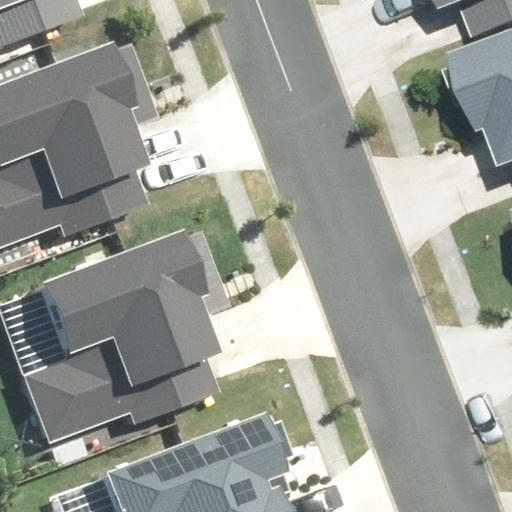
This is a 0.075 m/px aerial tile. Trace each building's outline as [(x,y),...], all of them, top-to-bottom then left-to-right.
[(0,0),(0,33),(66,11),(62,0),(0,0)] [(511,0),(461,0),(462,1),(465,0),(475,0),(484,24),(511,15),(511,0)] [(511,27),(468,42),(495,121),(506,117),(511,133),(511,27)] [(0,240),(54,221),(59,233),(145,202),(109,104),(119,100),(99,47),(0,82),(0,240)] [(42,354),(11,365),(37,433),(116,405),(120,417),(206,386),(171,287),(181,284),(161,230),(16,283),(42,354)] [(250,407),(92,460),(109,511),(270,511),(256,469),(270,464),(250,407)]
